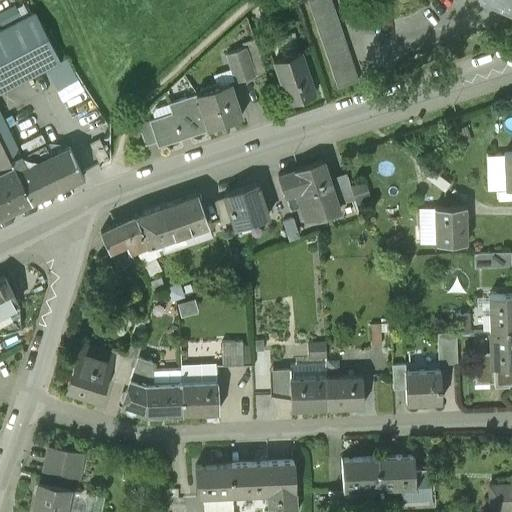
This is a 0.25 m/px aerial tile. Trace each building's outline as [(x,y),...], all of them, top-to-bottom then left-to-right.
[(331,0),(307,0),(337,88),(359,81),(331,0)] [(0,140),(14,167),(15,166),(18,173),(27,168),(0,114),(0,90),(58,61),(34,12),(0,29),(0,140)] [(254,76),(244,48),(227,54),(237,82),(254,76)] [(301,53),(275,61),(288,102),(315,93),(301,53)] [(229,82),(196,93),(196,94),(208,129),(241,118),(229,82)] [(157,145),(208,129),(196,94),(170,103),(173,113),(149,121),(157,145)] [(0,173),(14,167),(0,140),(0,173)] [(100,144),(90,149),(98,165),(108,160),(100,144)] [(27,168),(18,173),(31,201),(83,176),(69,148),(27,168)] [(336,207),(321,161),(296,170),(296,171),(279,176),(290,209),(303,205),(307,216),(336,207)] [(14,167),(0,173),(0,216),(31,201),(18,173),(15,166),(14,167)] [(266,217),(255,185),(225,195),(236,227),(266,217)] [(164,206),(175,237),(208,226),(197,194),(164,206)] [(134,216),(148,246),(160,242),(175,237),(164,206),(134,216)] [(465,206),(434,208),(435,226),(414,227),(415,244),(467,242),(465,206)] [(134,216),(101,231),(109,250),(126,242),(130,253),(132,252),(138,250),(148,246),(134,216)] [(126,242),(109,250),(118,270),(122,267),(125,269),(128,267),(126,264),(134,258),(132,252),(130,253),(126,242)] [(160,242),(148,246),(138,250),(143,264),(163,252),(160,242)] [(511,250),(478,250),(478,263),(511,263),(511,250)] [(0,313),(19,304),(4,276),(0,278),(0,313)] [(511,293),(488,295),(489,330),(511,329),(511,293)] [(0,333),(21,328),(19,304),(0,313),(0,333)] [(454,314),(455,332),(470,331),(469,314),(454,314)] [(511,329),(489,330),(491,366),(511,365),(511,329)] [(438,362),(456,361),(455,332),(437,332),(438,362)] [(253,362),(254,340),(226,339),(225,361),(253,362)] [(127,383),(137,354),(140,345),(129,341),(125,352),(116,379),(127,383)] [(111,347),(107,359),(109,360),(104,376),(116,381),(116,379),(125,352),(111,347)] [(107,359),(79,350),(66,388),(82,394),(81,395),(96,400),(104,376),(109,360),(107,359)] [(152,359),(137,354),(127,383),(120,404),(126,406),(127,409),(132,410),(134,409),(145,413),(182,411),(180,381),(153,382),(152,359)] [(392,388),(404,388),(403,370),(404,370),(404,364),(391,364),(392,388)] [(404,370),(403,370),(404,388),(404,403),(441,401),(439,369),(404,370)] [(324,376),(326,407),(362,405),(360,374),(324,376)] [(324,376),(288,378),(290,409),(326,407),(324,376)] [(180,381),(182,411),(217,409),(216,379),(180,381)] [(43,471),(75,478),(80,455),(47,448),(43,471)] [(376,457),(378,487),(414,486),(413,455),(376,457)] [(376,457),(340,458),(342,489),(378,487),(376,457)] [(230,464),(231,493),(267,492),(268,511),(295,511),(293,461),(230,464)] [(230,464),(194,466),(196,495),(231,493),(230,464)] [(492,511),(511,510),(511,479),(490,480),(492,511)] [(32,511),(63,511),(68,488),(38,482),(32,511)]
